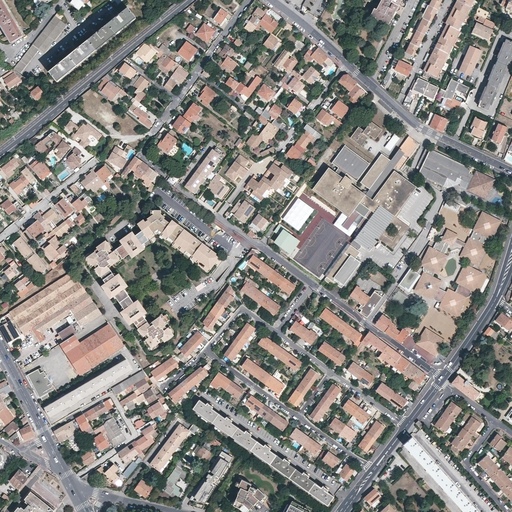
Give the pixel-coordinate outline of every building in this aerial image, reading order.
[(17,39),(23,35),(2,0),(0,0),(0,22),(11,42),(17,39)] [(79,10),(85,3),(80,0),(72,0),(70,3),(79,10)] [(305,0),(303,5),(309,9),(313,0),(305,0)] [(380,0),(380,1),(376,8),(376,9),(374,8),(372,11),(374,12),(372,16),(375,18),(374,19),(383,23),(384,21),(389,24),(392,18),(393,19),(395,16),(393,15),(395,11),(398,5),(400,1),(402,2),(402,0),(380,0)] [(425,8),(401,56),(409,59),(438,0),(429,0),(427,5),(425,8)] [(458,30),(472,0),(457,0),(445,24),(447,25),(421,75),(427,77),(429,73),(436,77),(459,31),(458,30)] [(511,9),(511,1),(509,0),(502,0),(500,4),(505,7),(511,9)] [(477,6),(474,13),(485,19),(488,12),(484,10),(477,6)] [(57,81),(136,17),(128,7),(49,71),(57,81)] [(228,13),(221,8),(213,19),(220,24),(228,13)] [(259,23),(265,14),(262,11),(257,8),(253,14),(249,21),(253,23),(248,30),(251,33),(259,23)] [(495,24),(490,21),(485,19),(474,13),(472,17),(483,23),(482,25),(476,22),(472,31),(488,39),(495,24)] [(271,32),(278,23),(265,14),(259,23),(271,32)] [(253,23),(249,21),(244,28),(245,28),(248,30),(253,23)] [(294,27),(287,22),(281,29),(288,35),(294,27)] [(214,31),(204,23),(196,34),(207,41),(214,31)] [(186,30),(190,33),(195,28),(191,25),(189,28),(188,27),(186,30)] [(265,44),(275,52),(282,43),(270,34),(260,49),(261,49),(265,44)] [(486,111),(511,49),(511,40),(506,37),(503,43),(490,75),(479,101),(477,107),(486,111)] [(240,48),(243,44),(236,39),(233,43),(240,48)] [(193,54),(197,48),(186,41),(178,52),(189,61),(194,54),(193,54)] [(219,47),(218,48),(228,56),(229,56),(234,50),(226,43),(223,47),(224,48),(222,49),(219,47)] [(145,48),(142,46),(137,52),(147,61),(156,51),(148,44),(145,48)] [(469,76),(481,50),(469,45),(458,70),(469,76)] [(328,65),(332,60),(330,58),(327,56),(318,47),(311,55),(320,63),(323,60),(328,65)] [(228,56),(218,48),(216,51),(220,53),(219,54),(224,57),(225,56),(227,58),(224,61),(221,65),(226,68),(228,65),(234,69),(238,65),(228,56)] [(292,60),(287,57),(290,53),(284,49),(273,64),(279,68),(281,65),(283,66),(284,65),(286,67),(285,69),(285,70),(290,74),(293,70),(291,69),(297,61),(293,58),(292,60)] [(312,51),(309,49),(304,56),(306,58),(309,61),(310,61),(312,58),(309,55),(312,51)] [(234,50),(229,56),(232,59),(237,52),(234,50)] [(170,69),(174,72),(179,65),(168,56),(165,58),(162,63),(160,61),(158,59),(155,63),(163,69),(165,66),(170,70),(170,69)] [(253,62),(250,58),(247,62),(245,62),(243,65),(247,69),(253,62)] [(412,66),(394,58),(391,65),(392,65),(395,67),(394,69),(407,76),(412,66)] [(126,62),(125,62),(124,61),(124,63),(125,63),(123,65),(122,64),(117,68),(120,71),(121,70),(123,72),(121,74),(123,75),(124,73),(130,78),(136,70),(126,62)] [(182,66),(180,64),(179,65),(174,72),(167,81),(170,83),(169,85),(166,83),(164,86),(166,88),(170,91),(176,83),(173,80),(174,78),(181,83),(188,74),(181,68),(182,66)] [(311,83),(319,74),(310,65),(308,67),(309,68),(302,76),(311,83)] [(256,72),(251,68),(248,73),(254,78),(255,77),(254,76),(256,72)] [(205,69),(202,74),(208,78),(211,74),(205,69)] [(29,80),(20,74),(13,70),(12,70),(14,73),(4,80),(10,88),(21,81),(23,84),(29,80)] [(302,77),(297,72),(294,70),(293,70),(290,74),(296,78),(299,80),(301,78),(304,81),(305,79),(302,77)] [(288,77),(287,78),(284,83),(281,86),(286,89),(289,86),(295,91),(302,83),(299,80),(296,78),(290,74),(289,75),(293,78),(292,80),(288,77)] [(149,82),(141,75),(139,77),(137,80),(133,85),(137,88),(134,92),(137,94),(134,98),(136,100),(140,102),(146,94),(142,91),(149,82)] [(240,82),(239,83),(235,89),(241,94),(243,95),(242,96),(246,99),(261,79),(256,75),(255,77),(247,87),(240,82)] [(325,83),(327,80),(321,75),(317,79),(324,85),(325,83)] [(357,83),(348,75),(344,75),(341,78),(339,81),(350,91),(355,85),(357,83)] [(235,89),(239,83),(230,76),(226,83),(232,88),(228,94),(230,95),(231,94),(233,91),(235,89)] [(125,97),(128,93),(127,93),(118,86),(116,88),(109,82),(111,80),(107,77),(98,89),(109,97),(109,98),(112,100),(119,92),(125,97)] [(416,81),(414,80),(406,96),(414,100),(416,95),(417,95),(418,93),(422,94),(428,83),(428,82),(417,77),(416,81)] [(133,85),(137,80),(134,79),(133,78),(129,83),(128,82),(124,87),(129,91),(133,85)] [(443,105),(457,111),(460,103),(450,99),(455,90),(465,94),(467,88),(451,80),(443,96),(446,98),(443,105)] [(438,88),(428,83),(422,94),(422,95),(428,98),(427,100),(432,102),(438,88)] [(46,98),(47,97),(39,87),(37,89),(33,84),(31,86),(30,84),(27,87),(38,100),(42,96),(44,98),(45,97),(46,98)] [(273,97),(276,93),(264,84),(258,93),(270,102),(271,100),(273,97)] [(355,85),(350,91),(348,94),(352,97),(349,100),(354,104),(356,101),(355,100),(360,95),(361,96),(364,93),(355,85)] [(206,105),(215,93),(206,86),(203,91),(204,92),(200,97),(203,100),(202,102),(206,105)] [(295,113),(302,104),(293,97),(292,99),(293,100),(287,107),(295,113)] [(341,118),(349,108),(338,99),(334,105),(331,110),(341,118)] [(129,109),(132,112),(136,107),(140,102),(136,100),(129,109)] [(197,114),(201,108),(193,103),(184,116),(191,122),(194,118),(198,121),(201,117),(197,114)] [(107,122),(115,111),(104,104),(96,115),(107,122)] [(281,130),(287,134),(291,129),(286,125),(288,123),(284,120),(282,124),(280,122),(279,121),(277,118),(283,111),(275,104),(268,113),(263,110),(263,111),(261,114),(267,119),(271,114),(276,118),(272,123),(279,128),(281,130)] [(149,127),(152,123),(146,119),(148,115),(136,107),(132,112),(140,117),(138,119),(149,127)] [(16,121),(24,116),(19,109),(14,112),(12,110),(10,111),(16,121)] [(344,124),(334,117),(334,118),(322,109),(316,118),(324,124),(329,117),(332,119),(342,127),(344,124)] [(446,120),(430,112),(425,124),(441,132),(446,120)] [(271,124),(266,120),(267,119),(261,114),(259,117),(254,123),(257,125),(261,121),(267,126),(259,136),(254,133),(262,140),(262,139),(264,141),(267,137),(271,139),(278,130),(278,129),(279,128),(272,123),(271,124)] [(188,126),(191,123),(180,115),(173,126),(182,132),(186,126),(188,126)] [(482,131),(486,122),(475,117),(471,126),(473,127),(470,133),(480,138),(484,131),(482,131)] [(67,126),(73,131),(76,127),(77,125),(71,120),(67,126)] [(374,139),(380,129),(369,121),(363,131),(358,127),(350,138),(360,146),(368,135),(374,139)] [(75,132),(71,136),(75,139),(78,135),(83,139),(85,141),(88,137),(92,133),(99,139),(103,134),(88,122),(86,124),(84,123),(81,127),(79,129),(76,133),(75,132)] [(500,144),(507,127),(498,123),(490,139),(500,144)] [(319,138),(322,135),(312,128),(307,124),(303,128),(306,130),(307,131),(302,138),(301,137),(296,143),(304,148),(309,142),(313,136),(316,138),(317,139),(319,138)] [(249,130),(251,127),(249,125),(243,134),(245,135),(249,130)] [(172,147),(177,140),(168,133),(162,141),(161,140),(158,144),(159,146),(156,149),(161,153),(164,149),(167,151),(170,146),(172,147)] [(254,133),(246,143),(255,150),(262,140),(254,133)] [(398,137),(393,133),(383,146),(384,147),(389,150),(398,137)] [(42,140),(35,146),(41,154),(48,148),(45,144),(52,139),(49,135),(42,140)] [(64,139),(61,137),(54,145),(54,146),(59,150),(56,155),(61,159),(71,146),(63,140),(64,139)] [(85,141),(83,139),(80,143),(86,148),(92,141),(88,137),(85,141)] [(302,153),(305,149),(304,148),(296,143),(294,146),(302,153)] [(393,217),(415,187),(393,171),(372,200),(370,198),(368,196),(368,195),(368,194),(368,193),(367,192),(366,191),(365,191),(364,191),(363,191),(362,191),(362,192),(350,183),(352,181),(344,175),(346,173),(356,181),(369,163),(345,145),(332,163),(338,167),(335,172),(329,167),(312,190),(348,216),(351,211),(354,213),(355,211),(367,220),(360,229),(353,240),(356,242),(367,250),(376,238),(391,249),(407,227),(393,217)] [(119,156),(123,150),(116,146),(108,160),(123,169),(127,163),(120,159),(119,156)] [(299,155),(301,153),(292,146),(286,154),(295,160),(297,158),(299,160),(301,157),(299,155)] [(82,152),(76,147),(73,152),(73,153),(69,156),(70,157),(66,161),(72,169),(77,166),(81,163),(82,159),(79,156),(82,152)] [(195,194),(220,160),(216,157),(219,154),(220,155),(222,151),(216,147),(213,150),(214,150),(211,154),(210,152),(207,157),(206,156),(203,161),(205,162),(200,168),(198,167),(192,176),(194,177),(189,183),(188,182),(184,186),(195,194)] [(271,147),(266,150),(260,153),(262,157),(268,154),(273,152),(274,151),(273,149),(272,147),(271,147)] [(370,198),(404,153),(398,148),(390,160),(369,189),(367,192),(368,193),(368,194),(368,195),(368,196),(370,198)] [(471,169),(430,149),(418,175),(443,187),(447,178),(455,182),(459,174),(464,176),(472,180),(467,190),(486,199),(495,181),(476,171),(474,175),(470,173),(471,169)] [(125,151),(123,150),(119,156),(120,159),(127,163),(128,161),(121,157),(125,151)] [(19,154),(17,151),(10,157),(2,164),(4,166),(19,154)] [(380,154),(360,182),(369,189),(390,160),(381,153),(380,154)] [(248,161),(239,154),(232,164),(245,174),(250,168),(246,166),(245,165),(246,163),(248,161)] [(126,169),(123,173),(126,176),(131,169),(135,171),(142,161),(139,158),(135,156),(126,169)] [(316,163),(309,158),(307,162),(311,165),(311,166),(313,167),(316,163)] [(49,169),(42,160),(37,164),(35,162),(31,165),(40,176),(42,179),(51,172),(49,169)] [(145,164),(142,161),(135,171),(134,172),(137,175),(138,173),(140,175),(140,174),(143,176),(150,167),(145,164)] [(293,172),(283,164),(280,168),(273,163),(271,167),(286,178),(288,174),(290,176),(293,172)] [(245,174),(232,164),(224,174),(233,181),(234,179),(236,177),(237,177),(241,180),(245,174)] [(105,166),(95,173),(102,181),(105,178),(111,173),(105,166)] [(157,172),(150,167),(143,176),(142,178),(145,180),(143,183),(148,186),(147,188),(152,191),(156,186),(151,182),(158,173),(157,172)] [(286,178),(271,167),(268,170),(274,175),(272,178),(283,186),(285,182),(283,181),(286,178)] [(35,180),(26,169),(21,172),(23,173),(19,176),(20,178),(15,182),(14,181),(10,184),(18,194),(22,191),(21,189),(29,182),(31,183),(35,180)] [(87,177),(85,174),(83,176),(96,191),(97,190),(94,185),(97,182),(101,187),(105,184),(102,181),(95,173),(92,169),(90,170),(92,172),(87,177)] [(464,176),(459,174),(455,182),(453,187),(460,184),(464,176)] [(177,182),(168,176),(166,179),(174,186),(177,182)] [(283,186),(272,178),(270,181),(264,176),(261,180),(271,187),(276,191),(278,188),(280,189),(283,186)] [(464,176),(460,184),(461,187),(467,190),(472,180),(464,176)] [(219,181),(214,177),(209,184),(213,187),(212,189),(218,193),(217,194),(221,197),(228,188),(219,181)] [(271,187),(261,180),(260,179),(258,182),(252,178),(249,181),(264,192),(266,189),(269,191),(271,187)] [(453,187),(455,182),(447,178),(443,187),(447,189),(453,187)] [(91,187),(85,179),(81,182),(87,190),(91,187)] [(264,192),(249,181),(244,188),(247,190),(249,187),(253,190),(251,193),(261,201),(264,197),(262,195),(264,192)] [(74,193),(79,190),(74,183),(69,186),(74,193)] [(79,197),(78,198),(75,201),(74,200),(71,197),(69,198),(79,211),(92,200),(86,192),(79,197)] [(73,210),(63,198),(56,204),(66,217),(73,210)] [(25,210),(17,200),(13,204),(9,199),(2,205),(7,212),(12,209),(13,211),(17,209),(20,213),(25,210)] [(237,202),(231,210),(235,213),(234,214),(244,222),(255,209),(245,201),(242,205),(237,202)] [(42,216),(54,230),(56,233),(60,237),(71,228),(70,227),(66,222),(65,221),(58,227),(52,220),(57,215),(52,208),(42,216)] [(119,219),(125,213),(122,209),(115,214),(117,216),(119,219)] [(170,219),(164,215),(163,216),(161,215),(161,211),(151,211),(151,217),(147,219),(148,221),(145,223),(144,220),(137,224),(142,231),(147,238),(153,234),(158,230),(163,234),(169,239),(175,243),(181,247),(186,251),(192,256),(198,260),(204,265),(210,270),(215,264),(219,258),(216,255),(217,253),(213,251),(204,244),(187,232),(170,219)] [(354,213),(348,221),(351,223),(360,229),(367,220),(355,211),(354,213)] [(42,216),(39,212),(36,214),(34,216),(37,220),(45,230),(46,232),(46,231),(49,229),(52,232),(54,230),(42,216)] [(87,221),(81,214),(78,216),(76,214),(73,216),(75,220),(77,218),(82,224),(87,221)] [(258,231),(260,228),(261,227),(264,229),(269,223),(260,215),(258,214),(257,215),(252,222),(250,225),(258,231)] [(475,248),(471,250),(465,247),(462,252),(463,258),(464,259),(470,262),(474,264),(479,262),(485,251),(484,245),(487,244),(489,241),(488,237),(493,236),(499,225),(498,220),(494,218),(488,214),(482,215),(479,221),(485,224),(486,229),(483,235),(478,242),(475,248)] [(113,226),(119,219),(117,216),(111,223),(113,226)] [(346,219),(340,226),(346,230),(351,223),(348,221),(346,219)] [(37,220),(27,228),(35,237),(45,230),(37,220)] [(483,235),(486,229),(485,224),(479,221),(474,230),(481,234),(483,235)] [(294,246),(293,238),(287,233),(288,231),(279,224),(273,232),(279,236),(274,242),(289,254),(294,247),(294,246)] [(99,236),(108,230),(106,228),(97,234),(99,236)] [(455,241),(465,247),(467,242),(457,237),(459,234),(448,229),(445,235),(447,236),(446,241),(450,243),(453,244),(455,241)] [(474,230),(470,238),(477,242),(481,234),(474,230)] [(147,238),(142,231),(134,236),(133,235),(132,236),(130,234),(127,236),(124,238),(126,242),(123,245),(120,247),(115,250),(122,260),(129,255),(132,258),(140,252),(137,249),(141,246),(144,244),(149,241),(147,238)] [(440,253),(446,241),(447,236),(445,235),(442,234),(441,234),(438,240),(437,239),(432,249),(432,248),(426,250),(421,261),(423,267),(422,269),(423,272),(416,285),(419,286),(427,283),(426,282),(431,271),(434,273),(439,271),(440,269),(439,267),(441,262),(444,261),(445,259),(444,255),(440,253)] [(52,238),(48,241),(50,244),(49,245),(47,243),(42,248),(48,255),(50,254),(55,260),(64,252),(67,249),(64,245),(60,248),(58,245),(61,242),(56,235),(52,238)] [(47,269),(20,237),(13,243),(39,274),(47,269)] [(465,247),(471,250),(475,248),(478,242),(477,242),(470,238),(467,242),(465,247)] [(444,255),(450,243),(446,241),(440,253),(444,255)] [(120,261),(122,260),(115,250),(112,252),(109,249),(108,247),(109,246),(107,244),(103,243),(97,248),(98,249),(95,251),(96,251),(93,254),(90,256),(89,255),(87,257),(86,260),(91,267),(94,264),(96,263),(98,266),(97,267),(99,270),(97,271),(100,274),(101,276),(110,270),(109,268),(114,264),(116,262),(117,263),(120,261)] [(323,278),(347,246),(345,245),(321,276),(323,278)] [(347,246),(323,278),(321,281),(331,288),(333,286),(334,287),(338,289),(340,286),(357,263),(355,262),(352,260),(357,253),(347,246)] [(258,271),(264,263),(257,258),(260,253),(255,249),(252,249),(250,251),(246,256),(250,259),(248,260),(246,262),(258,271)] [(84,260),(86,260),(87,257),(89,255),(90,256),(93,254),(91,252),(85,256),(84,260)] [(14,261),(10,264),(12,266),(5,272),(10,279),(9,280),(11,284),(14,281),(19,277),(16,273),(16,272),(15,270),(19,266),(14,261)] [(274,271),(264,263),(258,271),(268,279),(274,271)] [(443,298),(441,301),(440,303),(442,309),(453,314),(458,312),(464,302),(463,299),(469,297),(471,294),(469,290),(474,288),(480,277),(478,272),(472,268),(468,266),(462,268),(459,274),(465,277),(467,282),(464,288),(460,286),(453,299),(448,300),(443,298)] [(113,274),(110,270),(101,276),(106,283),(104,284),(106,286),(104,287),(108,294),(112,291),(115,295),(116,297),(120,303),(129,296),(124,289),(126,287),(123,283),(125,282),(122,278),(118,281),(115,277),(113,274)] [(285,279),(274,271),(268,279),(279,287),(285,279)] [(87,292),(72,272),(55,283),(49,287),(36,295),(25,302),(10,312),(24,333),(32,329),(41,342),(46,339),(41,332),(68,315),(72,313),(67,305),(87,292)] [(24,273),(19,277),(14,281),(16,284),(16,285),(20,290),(18,293),(21,297),(25,294),(26,293),(27,292),(35,286),(32,283),(26,287),(23,283),(29,279),(24,273)] [(442,290),(441,292),(442,293),(438,300),(435,301),(437,302),(441,301),(443,298),(448,300),(453,299),(460,286),(464,288),(467,282),(465,277),(459,274),(454,283),(458,285),(454,292),(447,289),(445,292),(442,290)] [(425,290),(430,287),(441,292),(442,290),(438,288),(441,281),(432,276),(429,283),(427,283),(419,286),(416,285),(413,291),(422,295),(425,290)] [(256,285),(248,279),(246,282),(254,288),(256,285)] [(295,286),(285,279),(279,287),(289,294),(295,286)] [(240,290),(252,299),(258,291),(254,288),(246,282),(240,290)] [(233,292),(229,286),(225,291),(217,302),(225,308),(233,297),(231,295),(233,292)] [(363,316),(368,315),(381,297),(374,292),(369,298),(365,295),(366,294),(365,292),(364,293),(360,291),(361,289),(356,286),(350,295),(358,302),(357,303),(362,307),(360,310),(363,311),(361,314),(363,316)] [(441,292),(430,287),(425,290),(422,295),(428,298),(432,297),(433,300),(434,300),(435,301),(438,300),(442,293),(441,292)] [(258,291),(252,299),(263,307),(269,299),(258,291)] [(67,305),(72,313),(73,314),(74,315),(71,317),(72,319),(76,325),(73,327),(72,325),(58,334),(59,335),(56,338),(60,344),(72,337),(84,328),(83,327),(102,314),(87,292),(67,305)] [(134,303),(129,296),(120,303),(123,307),(125,309),(127,313),(124,316),(129,323),(131,321),(132,324),(134,322),(139,329),(148,322),(145,318),(143,315),(140,311),(143,309),(140,304),(139,305),(136,302),(134,303)] [(263,307),(274,315),(280,306),(269,299),(263,307)] [(217,302),(210,313),(217,319),(225,308),(217,302)] [(337,317),(325,308),(319,316),(331,325),(337,317)] [(212,326),(217,319),(210,313),(202,324),(204,325),(210,329),(212,326)] [(511,327),(511,319),(509,317),(509,318),(502,313),(496,320),(507,328),(509,326),(511,328),(511,327)] [(168,323),(164,317),(162,315),(157,318),(157,319),(150,325),(148,322),(139,329),(140,331),(142,334),(143,333),(146,336),(146,335),(148,338),(147,339),(143,341),(148,348),(152,349),(155,347),(154,346),(156,344),(159,342),(160,343),(163,341),(164,342),(171,337),(172,335),(170,332),(170,333),(167,329),(166,327),(169,324),(168,323)] [(379,328),(384,331),(391,322),(381,315),(374,324),(379,328)] [(331,325),(341,333),(347,325),(337,317),(331,325)] [(9,319),(6,320),(7,322),(0,326),(0,328),(10,346),(21,340),(19,336),(10,320),(10,321),(9,319)] [(72,337),(60,344),(64,350),(80,374),(124,345),(107,321),(75,342),(72,337)] [(289,329),(300,337),(305,328),(295,321),(289,329)] [(394,339),(401,330),(398,328),(397,329),(398,330),(397,332),(394,329),(395,328),(394,327),(395,326),(391,322),(384,331),(389,335),(394,339)] [(239,333),(247,339),(255,329),(247,323),(239,333)] [(411,330),(404,325),(401,329),(408,334),(411,330)] [(489,326),(484,332),(488,335),(489,335),(494,338),(498,333),(489,326)] [(300,337),(310,345),(316,336),(305,328),(300,337)] [(397,341),(400,343),(408,334),(401,329),(401,330),(394,339),(397,341)] [(435,356),(444,341),(440,339),(424,329),(415,344),(435,356)] [(198,332),(189,341),(195,348),(205,338),(198,332)] [(368,349),(372,346),(378,339),(372,335),(368,332),(367,332),(360,343),(365,347),(368,349)] [(239,333),(232,344),(240,350),(245,342),(249,344),(251,342),(247,339),(239,333)] [(258,343),(270,352),(276,344),(263,335),(258,343)] [(382,343),(378,339),(372,346),(381,352),(386,346),(382,343)] [(189,341),(184,347),(191,353),(195,348),(189,341)] [(334,349),(323,341),(317,350),(328,357),(334,349)] [(360,343),(353,352),(358,355),(365,347),(360,343)] [(232,344),(224,355),(232,360),(240,350),(232,344)] [(276,344),(270,352),(283,361),(289,353),(276,344)] [(101,366),(126,349),(124,345),(80,374),(82,377),(92,371),(95,370),(101,366)] [(378,356),(392,367),(400,356),(392,350),(386,346),(381,352),(378,356)] [(184,347),(179,351),(186,358),(191,353),(184,347)] [(345,357),(334,349),(328,357),(339,365),(345,357)] [(283,361),(295,371),(301,362),(289,353),(283,361)] [(400,356),(392,367),(401,373),(408,362),(404,359),(400,356)] [(167,373),(178,365),(172,357),(161,365),(167,373)] [(241,366),(253,375),(259,367),(247,358),(241,366)] [(132,368),(127,359),(45,407),(50,416),(64,408),(82,397),(103,385),(119,376),(132,368)] [(363,370),(352,362),(346,370),(357,378),(363,370)] [(413,366),(408,362),(401,373),(410,379),(418,369),(415,368),(413,366)] [(195,384),(207,374),(206,373),(211,369),(207,364),(202,368),(201,367),(189,377),(195,384)] [(157,381),(167,373),(161,365),(151,372),(157,381)] [(259,367),(253,375),(266,385),(272,377),(259,367)] [(311,385),(319,374),(310,368),(303,379),(311,385)] [(43,400),(50,397),(48,394),(55,389),(44,371),(41,373),(39,369),(30,374),(39,390),(38,391),(43,400)] [(422,373),(418,369),(410,379),(411,381),(408,385),(407,383),(406,384),(413,390),(426,375),(422,373)] [(144,371),(143,370),(112,389),(113,391),(115,395),(130,386),(132,385),(135,383),(144,378),(147,376),(144,371)] [(374,378),(363,370),(357,378),(364,383),(368,386),(374,378)] [(219,385),(225,390),(231,382),(218,372),(210,384),(217,389),(219,385)] [(29,374),(37,391),(38,391),(39,390),(30,374),(29,374)] [(457,374),(451,383),(473,400),(479,392),(467,383),(468,381),(466,379),(465,380),(457,374)] [(147,376),(144,378),(144,379),(136,385),(135,383),(132,385),(134,388),(135,387),(137,386),(138,389),(137,390),(135,391),(135,392),(134,393),(119,402),(122,406),(126,404),(132,400),(135,398),(138,397),(142,394),(141,393),(150,387),(146,381),(149,379),(147,376)] [(190,389),(195,384),(189,377),(179,385),(185,393),(190,389)] [(266,385),(278,394),(284,386),(272,377),(266,385)] [(303,379),(295,390),(304,396),(311,385),(303,379)] [(225,390),(238,399),(243,391),(231,382),(225,390)] [(375,391),(387,400),(393,392),(381,383),(375,391)] [(324,395),(332,401),(340,390),(332,384),(324,395)] [(0,409),(1,411),(6,408),(7,408),(1,397),(0,395),(3,394),(6,394),(12,391),(9,385),(8,386),(0,389),(0,409)] [(179,385),(169,394),(173,399),(174,401),(175,401),(176,403),(179,400),(178,399),(182,395),(185,393),(179,385)] [(143,394),(143,393),(142,394),(138,397),(135,398),(137,402),(138,404),(146,399),(149,404),(157,399),(151,390),(143,394)] [(304,396),(295,390),(288,401),(296,407),(304,396)] [(387,400),(400,409),(406,401),(393,392),(387,400)] [(258,413),(263,405),(247,393),(241,401),(258,413)] [(325,411),(332,401),(324,395),(317,406),(325,411)] [(342,407),(352,415),(358,407),(347,399),(342,407)] [(111,407),(107,400),(97,406),(93,408),(97,416),(112,408),(111,407)] [(326,505),(333,496),(326,491),(327,490),(322,486),(321,488),(307,478),(309,476),(303,472),(301,474),(288,464),(289,463),(284,458),(282,460),(269,451),(270,449),(264,444),(263,446),(250,437),(251,435),(245,431),(244,432),(231,423),(232,421),(226,417),(225,419),(211,409),(212,407),(207,403),(206,405),(199,400),(193,409),(326,505)] [(460,409),(450,402),(447,407),(446,406),(441,412),(442,413),(436,423),(435,422),(433,425),(442,433),(454,417),(460,409)] [(167,416),(159,403),(147,409),(152,418),(160,414),(163,418),(167,416)] [(263,405),(258,413),(270,422),(276,414),(263,405)] [(317,406),(309,416),(317,422),(325,411),(317,406)] [(358,419),(363,423),(369,415),(358,407),(352,415),(358,419)] [(6,408),(1,411),(0,412),(0,422),(3,420),(7,424),(14,418),(6,408)] [(97,416),(93,408),(88,411),(83,414),(88,422),(97,416)] [(177,413),(175,416),(170,422),(174,424),(178,418),(181,420),(183,417),(177,413)] [(88,422),(83,414),(79,417),(75,419),(85,435),(89,433),(87,429),(91,427),(88,422)] [(106,422),(103,425),(105,429),(113,442),(116,447),(126,440),(110,414),(103,418),(106,422)] [(270,422),(282,431),(288,423),(276,414),(270,422)] [(479,424),(471,417),(463,429),(462,428),(457,436),(456,436),(450,444),(452,445),(459,450),(460,451),(464,445),(465,446),(469,440),(468,439),(472,435),(473,436),(475,433),(474,432),(479,424)] [(329,426),(339,433),(345,425),(335,418),(329,426)] [(138,429),(136,430),(138,434),(142,432),(145,436),(137,442),(142,450),(143,449),(153,441),(149,434),(154,431),(152,428),(151,426),(156,423),(153,419),(144,425),(138,429)] [(135,424),(138,429),(144,425),(141,420),(135,424)] [(375,439),(384,427),(376,421),(367,433),(375,439)] [(14,422),(4,429),(9,435),(15,430),(16,431),(19,429),(14,422)] [(77,433),(71,422),(67,424),(73,435),(77,433)] [(28,423),(9,439),(13,442),(15,440),(14,439),(22,433),(25,439),(34,436),(32,430),(28,423)] [(57,436),(60,443),(68,439),(65,433),(66,432),(68,438),(73,435),(67,424),(63,426),(54,431),(57,436)] [(189,431),(188,430),(180,424),(150,464),(159,471),(189,431)] [(199,428),(193,424),(188,430),(189,431),(194,435),(199,428)] [(103,425),(94,431),(96,434),(105,429),(103,425)] [(339,433),(350,441),(356,433),(345,425),(339,433)] [(308,437),(295,428),(289,436),(302,445),(308,437)] [(105,429),(96,434),(97,436),(103,433),(106,438),(108,437),(112,443),(113,442),(105,429)] [(103,433),(97,436),(94,438),(100,449),(105,446),(106,447),(110,444),(106,438),(103,433)] [(366,452),(375,439),(367,433),(364,437),(358,446),(366,452)] [(506,441),(496,434),(489,444),(499,451),(506,441)] [(478,511),(412,436),(403,444),(462,511),(478,511)] [(320,447),(308,437),(302,445),(315,455),(320,447)] [(141,451),(135,441),(122,450),(118,453),(126,465),(132,461),(130,459),(138,453),(137,452),(138,452),(139,454),(142,453),(141,451)] [(212,445),(206,442),(206,441),(202,446),(208,451),(209,449),(210,447),(211,447),(212,445)] [(205,460),(208,462),(213,454),(211,452),(210,452),(208,451),(202,446),(201,446),(201,447),(197,444),(193,451),(196,454),(195,455),(204,461),(205,460)] [(459,450),(452,445),(449,449),(456,454),(459,450)] [(511,448),(509,446),(502,456),(510,463),(509,463),(511,465),(511,449),(511,448)] [(96,455),(92,448),(82,455),(84,458),(83,459),(87,465),(94,460),(92,457),(96,455)] [(202,479),(189,499),(205,502),(215,485),(213,484),(215,480),(217,481),(231,458),(221,452),(207,473),(205,477),(207,478),(206,480),(205,479),(204,480),(202,479)] [(333,467),(338,460),(328,452),(326,453),(322,460),(325,462),(332,467),(333,467)] [(499,470),(486,455),(477,464),(479,467),(481,466),(488,474),(487,475),(493,482),(493,481),(501,489),(500,490),(506,496),(507,495),(511,501),(511,482),(500,469),(499,470)] [(133,461),(123,473),(127,478),(142,460),(139,457),(135,462),(133,461)] [(119,469),(114,464),(105,473),(108,476),(110,478),(109,479),(112,482),(113,481),(116,483),(121,478),(116,473),(119,469)] [(354,470),(346,464),(338,475),(346,481),(354,470)] [(172,492),(175,494),(179,496),(182,492),(179,490),(181,488),(176,484),(174,483),(177,480),(178,481),(181,477),(187,481),(189,474),(177,466),(161,489),(164,491),(165,489),(171,494),(172,492)] [(105,471),(102,467),(95,472),(99,477),(103,474),(102,473),(105,471)] [(19,489),(28,478),(24,474),(25,473),(20,469),(10,481),(19,489)] [(98,478),(92,470),(81,478),(82,479),(85,480),(87,481),(92,483),(98,478)] [(258,500),(259,501),(262,498),(265,495),(257,488),(256,489),(253,486),(252,487),(250,486),(251,484),(242,479),(240,483),(238,487),(240,488),(237,494),(244,497),(245,495),(249,498),(248,500),(253,505),(258,500)] [(145,497),(152,488),(141,480),(134,490),(145,497)] [(384,492),(378,486),(375,488),(374,488),(368,494),(364,498),(372,505),(384,492)] [(52,511),(54,510),(30,491),(23,499),(25,500),(24,502),(27,504),(23,509),(20,507),(19,508),(17,506),(13,511),(52,511)] [(244,497),(237,494),(234,502),(241,505),(247,510),(253,505),(248,500),(249,498),(245,495),(244,497)] [(268,498),(265,501),(262,504),(268,509),(273,503),(268,498)] [(309,511),(310,511),(291,500),(290,503),(284,511),(309,511)] [(284,511),(290,503),(287,501),(281,511),(284,511)] [(396,511),(389,503),(378,511),(396,511)]
